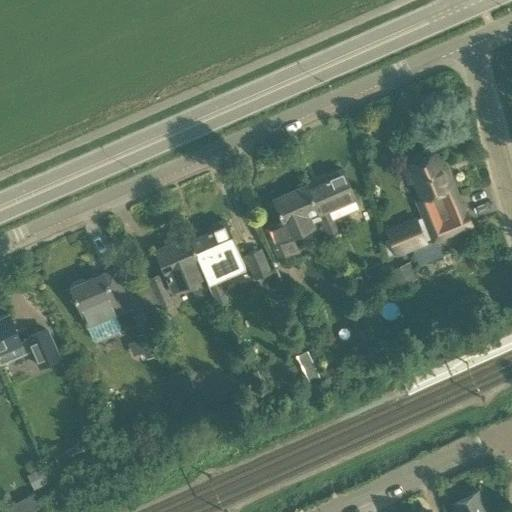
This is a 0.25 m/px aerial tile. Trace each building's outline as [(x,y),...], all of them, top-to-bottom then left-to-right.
[(430,240),(467,224),(462,212),(461,213),(445,175),(442,177),(431,153),(417,159),(416,156),(406,161),(407,163),(403,165),(417,199),(413,200),(424,225),(416,228),(413,219),(383,232),(392,253),(385,256),(385,257),(422,241),(429,238),(430,240)] [(307,187),(329,236),(337,232),(331,218),(357,206),(339,167),(324,174),(326,179),(307,187)] [(329,236),(307,187),(304,182),(271,197),(282,223),(264,231),(278,262),(291,257),(290,254),(298,250),(292,237),(312,228),(307,215),(316,211),(328,237),(329,236)] [(206,231),(190,238),(217,300),(226,296),(218,277),(247,264),(254,278),(271,271),(261,246),(240,255),(223,217),(204,225),(206,231)] [(217,300),(190,238),(189,239),(186,233),(151,249),(169,290),(204,275),(215,301),(217,300)] [(439,250),(434,239),(409,250),(413,261),(439,250)] [(409,262),(391,270),(397,285),(416,278),(409,262)] [(114,266),(68,286),(86,327),(91,338),(96,340),(116,332),(119,327),(113,315),(132,307),(114,266)] [(159,273),(158,273),(146,278),(160,310),(173,304),(159,273)] [(0,315),(0,363),(32,350),(39,366),(57,358),(44,328),(26,336),(27,338),(19,341),(7,313),(0,315)] [(152,329),(151,329),(137,335),(145,354),(160,347),(152,329)] [(318,373),(310,357),(300,361),(308,378),(318,373)] [(336,375),(333,367),(332,366),(321,371),(325,380),(336,375)] [(170,403),(175,413),(184,409),(179,399),(170,403)] [(81,443),(72,447),(79,463),(88,460),(81,443)] [(31,471),(38,485),(48,481),(41,467),(31,471)] [(486,511),(476,490),(452,502),(456,511),(486,511)]
